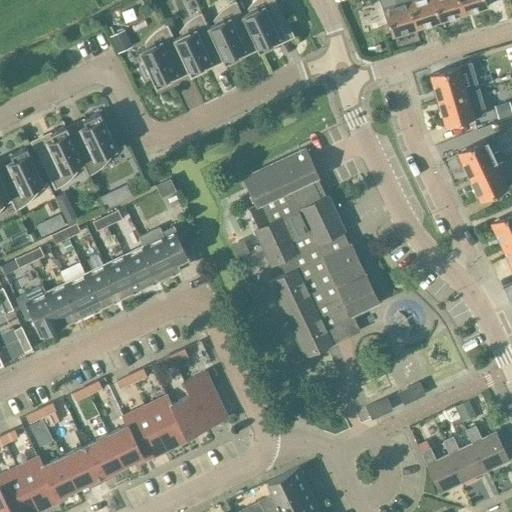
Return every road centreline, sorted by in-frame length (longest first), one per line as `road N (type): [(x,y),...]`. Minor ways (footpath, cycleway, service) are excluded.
road 1 (residential): [(0,122),(111,69),(153,142),(306,71),(340,64)]
road 2 (residential): [(265,443),(263,424),(200,300),(0,389)]
road 3 (residential): [(449,272),(464,246),(413,138),(393,69)]
road 4 (unclassified): [(449,272),(404,218),(344,81)]
road 5 (residential): [(153,511),(244,469),(265,443)]
road 6 (residential): [(393,69),(511,32)]
road 7 (residential): [(511,376),(475,297),(449,272)]
